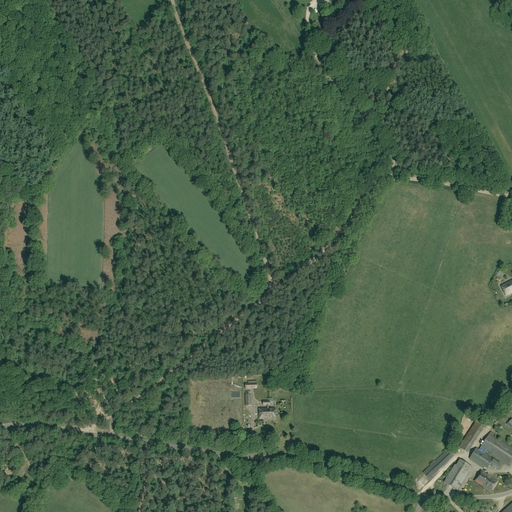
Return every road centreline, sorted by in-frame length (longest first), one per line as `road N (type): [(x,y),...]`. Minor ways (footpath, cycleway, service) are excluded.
road 1 (unclassified): [(424,496),(279,457),(0,426)]
road 2 (track): [(511,196),(417,178),(382,180),(335,238),(274,290)]
road 3 (track): [(274,290),(87,433)]
road 4 (track): [(274,290),(200,75)]
road 5 (track): [(39,0),(111,104),(200,75)]
road 6 (track): [(310,43),(394,157),(387,179)]
